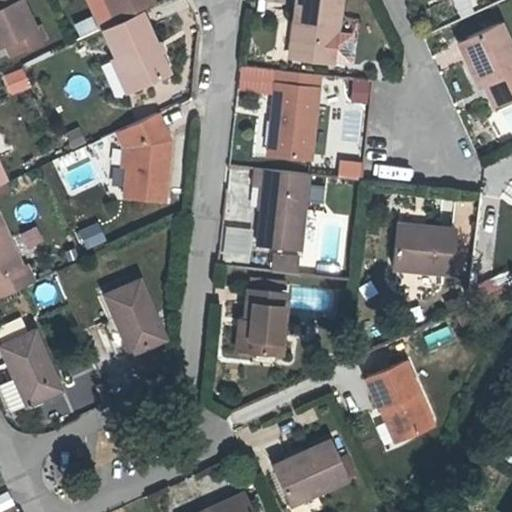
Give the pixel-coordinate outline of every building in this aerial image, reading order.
[(0,0),(0,35),(32,22),(22,0),(0,0)] [(110,0),(120,22),(143,12),(156,6),(152,0),(110,0)] [(303,21),(298,55),(335,61),(344,0),(297,0),(295,19),(303,21)] [(104,29),(116,57),(131,91),(170,73),(143,12),(120,22),(104,29)] [(303,21),(295,19),(289,53),(298,55),(303,21)] [(484,67),(478,69),(493,105),(511,96),(511,40),(503,21),(470,36),(484,67)] [(32,22),(0,35),(0,45),(4,54),(38,37),(32,22)] [(484,67),(470,36),(459,41),(473,71),(478,69),(484,67)] [(131,91),(116,57),(109,61),(124,94),(131,91)] [(11,95),(31,87),(23,65),(2,73),(11,95)] [(321,74),(277,69),(275,85),(319,90),(321,74)] [(452,74),(460,97),(472,93),(464,70),(452,74)] [(280,115),(276,155),(310,159),(319,90),(275,85),(271,115),(280,115)] [(280,115),(271,115),(266,154),(276,155),(280,115)] [(162,116),(131,130),(136,142),(130,179),(128,196),(167,200),(174,142),(162,116)] [(80,126),(65,132),(71,147),(86,141),(80,126)] [(136,142),(131,130),(121,135),(126,145),(121,178),(130,179),(136,142)] [(309,173),(260,168),(256,168),(254,186),(257,187),(265,188),(263,207),(259,242),(301,247),(309,173)] [(265,188),(257,187),(255,206),(263,207),(265,188)] [(0,295),(34,279),(25,260),(20,263),(0,217),(0,295)] [(97,220),(78,228),(86,248),(106,240),(97,220)] [(462,227),(401,220),(395,261),(458,267),(462,227)] [(35,223),(21,231),(30,247),(44,239),(35,223)] [(224,252),(249,251),(249,225),(224,226),(224,252)] [(274,268),(298,271),(300,256),(275,253),(274,268)] [(164,335),(140,280),(103,295),(127,351),(164,335)] [(254,280),(253,288),(286,291),(287,283),(254,280)] [(253,288),(251,288),(248,318),(240,318),(237,348),(284,352),(289,291),(286,291),(253,288)] [(16,376),(26,402),(62,387),(38,329),(2,344),(16,376)] [(366,380),(379,408),(385,405),(398,440),(432,425),(405,362),(366,380)] [(26,402),(16,376),(0,382),(0,383),(11,409),(26,402)] [(133,439),(127,422),(109,429),(116,446),(133,439)] [(351,482),(332,440),(276,466),(294,506),(351,482)] [(0,509),(14,503),(7,490),(0,493),(0,509)] [(256,511),(247,491),(201,511),(256,511)]
